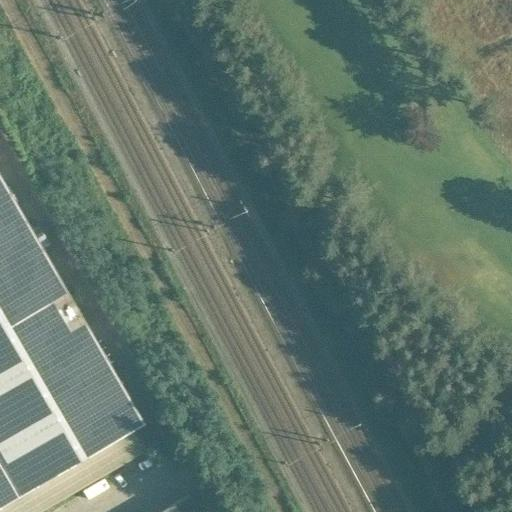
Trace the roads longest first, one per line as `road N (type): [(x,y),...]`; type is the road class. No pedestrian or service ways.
road 1 (track): [(284,511),(5,0)]
road 2 (track): [(448,511),(316,273),(180,0)]
